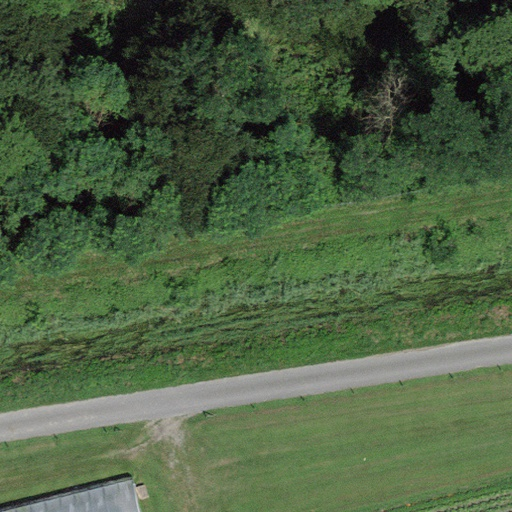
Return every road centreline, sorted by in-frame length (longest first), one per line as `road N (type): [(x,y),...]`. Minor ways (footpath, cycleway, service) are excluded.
road 1 (track): [(0,295),(511,204)]
road 2 (track): [(0,426),(511,346)]
